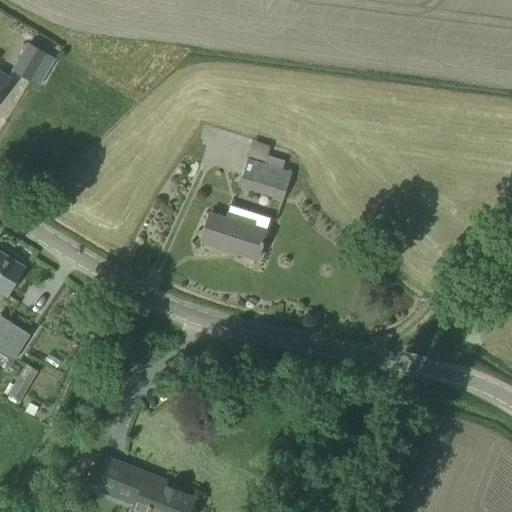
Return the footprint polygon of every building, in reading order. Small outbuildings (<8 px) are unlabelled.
[(27,43),(12,71),(30,81),(31,80),(40,85),(46,75),(49,69),(50,68),(48,67),(54,58),(46,53),(45,54),(27,43)] [(0,93),(8,78),(0,72),(0,59),(1,58),(0,57),(0,93)] [(246,159),(238,186),(240,187),(283,200),(291,173),(281,170),(285,161),(267,155),(264,165),(246,159)] [(231,206),(227,218),(210,213),(201,241),(256,259),(269,219),(231,206)] [(0,251),(0,290),(7,295),(25,267),(0,251)] [(7,319),(0,329),(0,350),(11,357),(27,330),(7,319)] [(20,399),(38,369),(26,362),(7,392),(20,399)] [(129,511),(132,511),(189,511),(195,498),(157,483),(159,478),(97,454),(86,484),(132,502),(129,511)]
